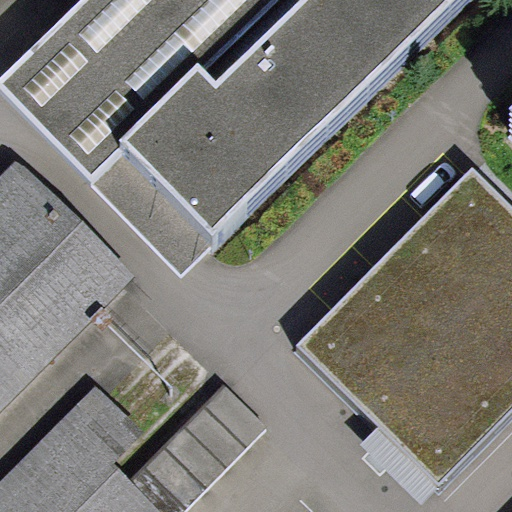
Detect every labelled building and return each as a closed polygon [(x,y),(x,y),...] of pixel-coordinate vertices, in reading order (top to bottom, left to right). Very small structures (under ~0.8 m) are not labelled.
[(456,0),(88,0),(0,85),(0,99),(170,275),(456,0)] [(511,143),(502,154),(511,162),(511,143)] [(24,183),(0,207),(0,411),(127,287),(24,183)] [(94,386),(0,480),(0,511),(142,511),(102,472),(142,432),(94,386)] [(225,387),(122,491),(142,511),(184,511),(267,429),(225,387)]
